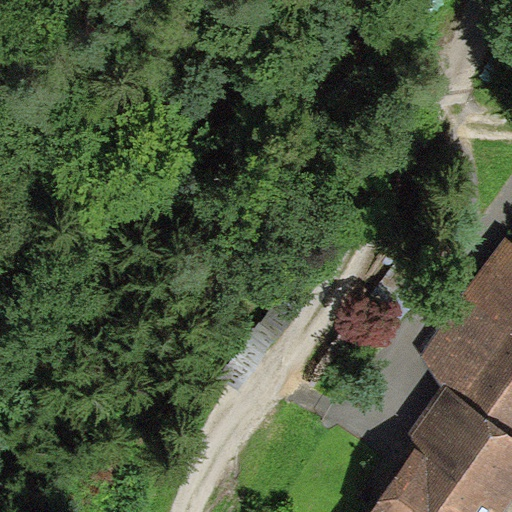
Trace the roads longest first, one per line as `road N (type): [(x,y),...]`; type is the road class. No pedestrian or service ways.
road 1 (residential): [(183,511),(331,298),(425,113),(511,122)]
road 2 (track): [(486,0),(425,113)]
